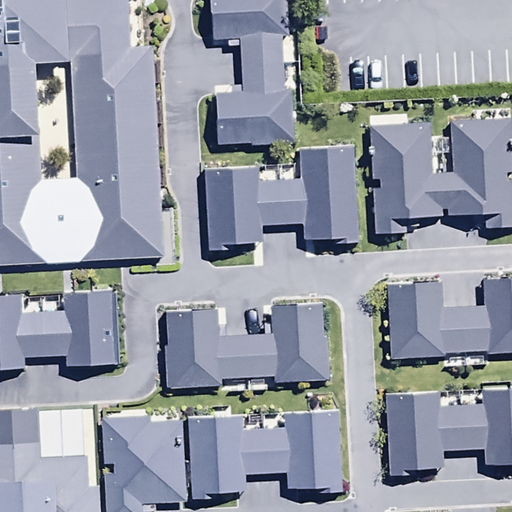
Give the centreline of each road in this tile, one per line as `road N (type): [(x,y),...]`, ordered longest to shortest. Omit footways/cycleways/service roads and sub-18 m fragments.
road 1 (residential): [(192,281),(140,285),(141,377),(132,386),(0,390)]
road 2 (residential): [(192,281),(181,17),(173,0)]
road 3 (residential): [(364,499),(350,268)]
road 4 (residential): [(511,255),(350,268)]
road 5 (residential): [(350,268),(192,281)]
road 6 (residential): [(511,491),(364,499)]
